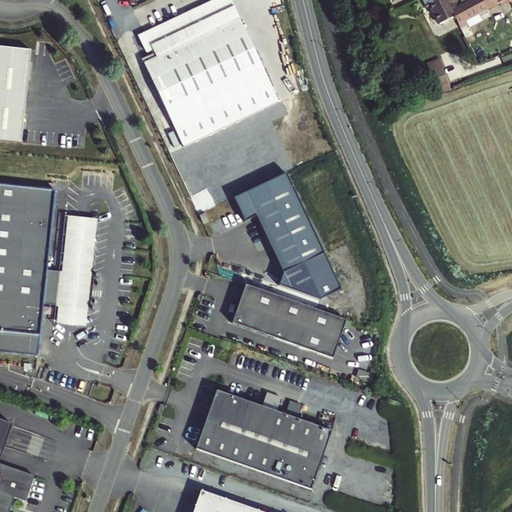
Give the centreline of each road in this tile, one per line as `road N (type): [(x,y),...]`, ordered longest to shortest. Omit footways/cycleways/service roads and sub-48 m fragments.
road 1 (residential): [(47,0),(96,56),(178,246),(175,280),(97,511)]
road 2 (tertiary): [(304,0),(328,90),(387,229)]
road 3 (tertiary): [(412,383),(428,422),(435,510)]
road 4 (tertiary): [(435,510),(445,433),(463,386)]
